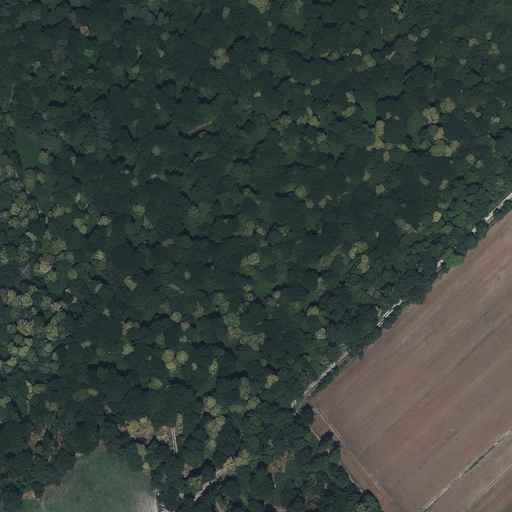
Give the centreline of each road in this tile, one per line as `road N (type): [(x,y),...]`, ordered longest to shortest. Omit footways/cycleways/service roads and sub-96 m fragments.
road 1 (track): [(511,189),(283,403),(213,476),(195,511)]
road 2 (track): [(196,505),(180,482),(163,398),(106,306),(73,277),(32,194),(11,173),(0,139)]
road 3 (track): [(129,340),(73,363),(18,360),(0,342)]
